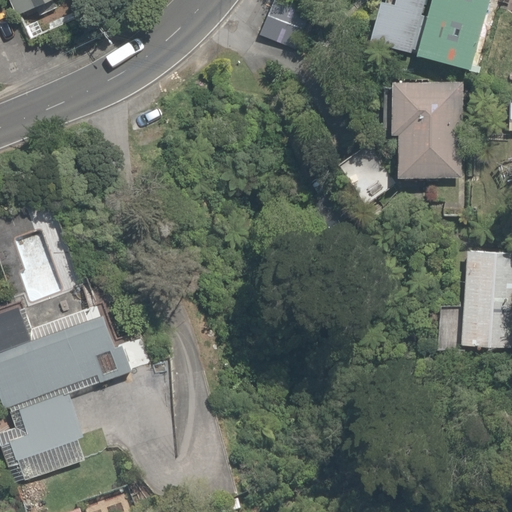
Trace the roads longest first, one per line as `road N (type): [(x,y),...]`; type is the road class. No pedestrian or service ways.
road 1 (unknown): [(77,86),(208,433),(205,472),(171,481),(151,457),(124,395)]
road 2 (secondary): [(195,0),(136,59),(0,119)]
